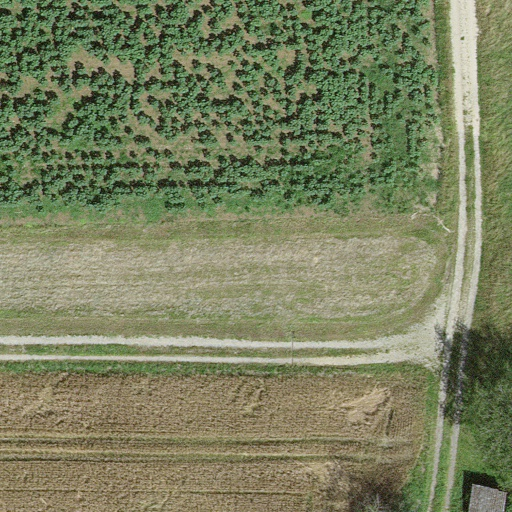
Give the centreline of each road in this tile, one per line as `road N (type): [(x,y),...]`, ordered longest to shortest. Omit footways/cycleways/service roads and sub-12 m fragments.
road 1 (track): [(461,0),(467,236),(428,511)]
road 2 (track): [(453,356),(0,352)]
